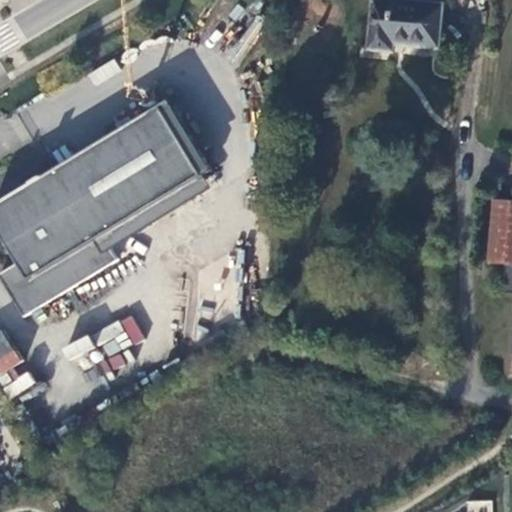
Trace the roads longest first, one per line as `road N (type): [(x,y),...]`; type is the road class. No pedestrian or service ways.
road 1 (unclassified): [(473,392),(467,151)]
road 2 (unclassified): [(473,392),(286,353)]
road 3 (unclassified): [(467,151),(478,23)]
